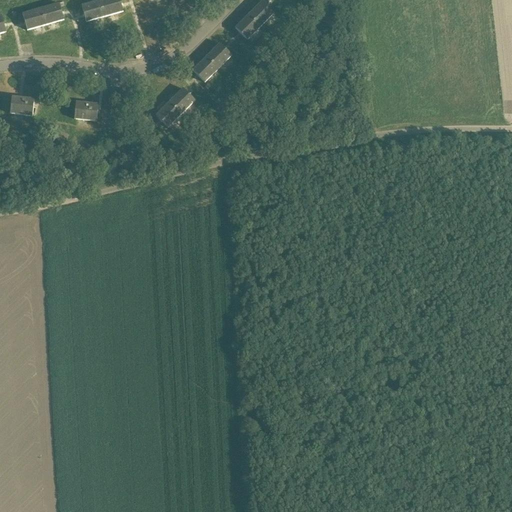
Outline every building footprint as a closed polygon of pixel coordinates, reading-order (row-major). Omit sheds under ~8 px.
[(119,0),(104,0),(82,6),(86,23),(123,12),(119,0)] [(262,2),(235,29),(247,41),(274,14),(262,2)] [(59,4),(22,15),(27,31),(64,21),(59,4)] [(220,44),(193,71),(205,83),(232,56),(220,44)] [(48,88),(41,87),(39,101),(47,102),(48,88)] [(128,91),(115,89),(114,102),(126,104),(128,91)] [(183,90),(156,117),(168,129),(195,102),(183,90)] [(112,93),(105,92),(103,106),(111,107),(112,93)] [(34,100),(12,98),(10,115),(32,117),(34,100)] [(98,106),(76,103),(74,120),(97,123),(98,106)]
